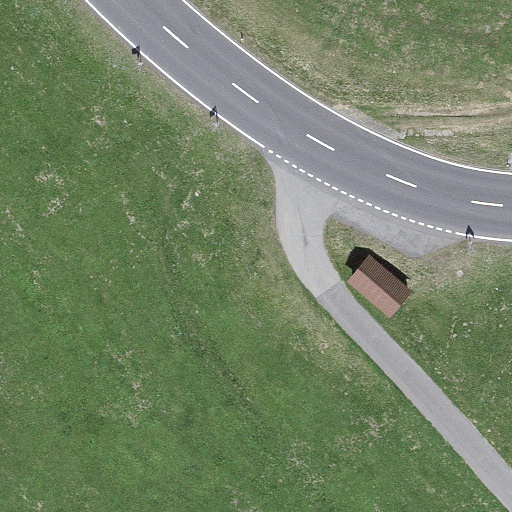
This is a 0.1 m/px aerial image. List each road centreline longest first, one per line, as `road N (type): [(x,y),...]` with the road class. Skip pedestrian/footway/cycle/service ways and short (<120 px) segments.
road 1 (tertiary): [(133,0),(318,154),(421,193),(511,207)]
road 2 (track): [(511,508),(401,394),(288,238),(318,154)]
